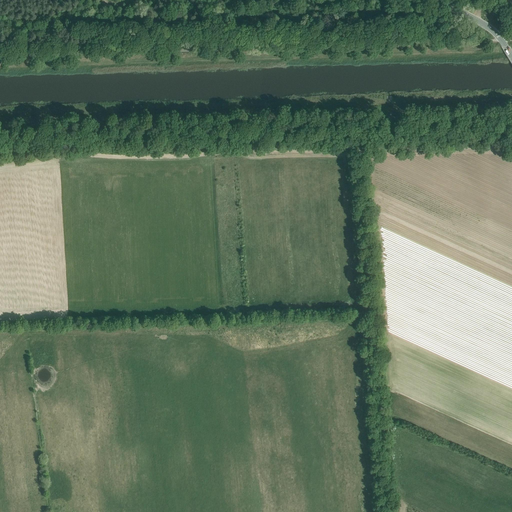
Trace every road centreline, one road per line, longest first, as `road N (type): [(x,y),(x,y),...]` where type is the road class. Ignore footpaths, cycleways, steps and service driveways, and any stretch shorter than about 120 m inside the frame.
road 1 (track): [(392,117),(37,133),(0,128)]
road 2 (track): [(360,147),(0,156)]
road 3 (track): [(372,316),(360,147)]
road 4 (track): [(511,149),(360,147)]
road 5 (track): [(511,115),(392,117)]
